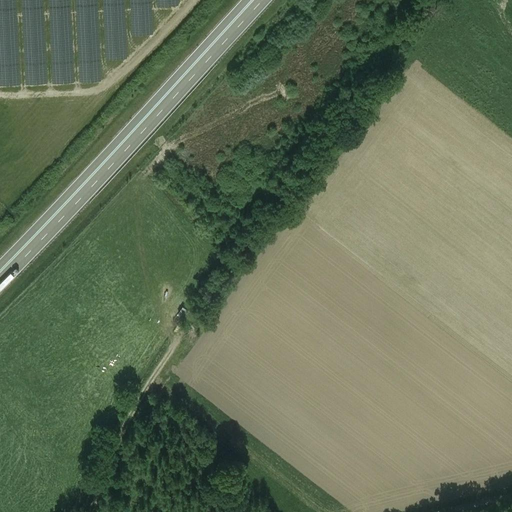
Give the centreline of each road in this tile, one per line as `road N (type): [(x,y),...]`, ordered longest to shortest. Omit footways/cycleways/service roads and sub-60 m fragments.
road 1 (trunk): [(0,286),(268,0)]
road 2 (trunk): [(250,0),(0,267)]
road 3 (track): [(93,511),(130,418),(177,341)]
